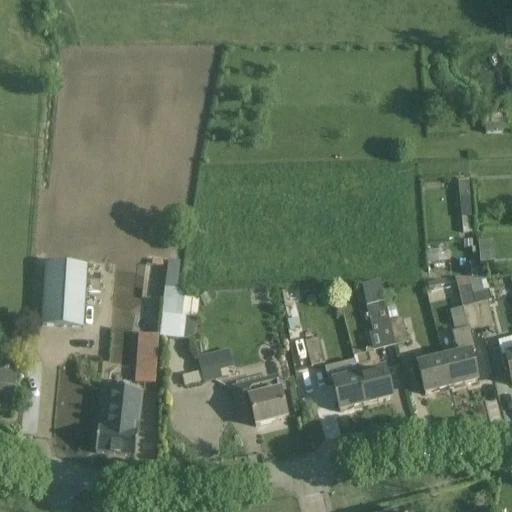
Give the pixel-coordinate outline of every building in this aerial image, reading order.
[(511,12),(503,14),(505,32),(511,31),(511,12)] [(472,216),(469,182),(459,183),(462,217),(472,216)] [(428,260),(448,262),(449,254),(429,252),(428,260)] [(48,266),(42,327),(82,331),(87,269),(48,266)] [(174,267),(168,266),(165,289),(172,290),(174,267)] [(477,317),(468,281),(455,282),(467,330),(452,334),(457,355),(443,359),(450,390),(476,384),(469,355),(475,354),(470,332),(480,330),(477,317)] [(490,306),(492,305),(489,293),(483,294),(481,282),(468,281),(477,317),(480,330),(495,326),(490,306)] [(380,283),(361,288),(373,335),(369,336),(373,354),(396,348),(390,323),(380,283)] [(185,293),(164,294),(159,340),(184,342),(186,319),(182,319),(185,293)] [(293,321),(303,328),(312,315),(302,308),(293,321)] [(394,308),(387,310),(389,321),(397,319),(394,308)] [(402,320),(390,323),(396,348),(408,345),(402,320)] [(324,367),(318,342),(305,345),(311,370),(324,367)] [(511,355),(501,359),(504,374),(508,373),(511,387),(511,355)] [(222,382),(216,356),(198,360),(204,386),(222,382)] [(443,359),(417,365),(425,397),(450,390),(443,359)] [(0,413),(10,415),(18,365),(0,362),(0,413)] [(357,374),(365,407),(391,401),(383,368),(357,374)] [(365,407),(357,374),(331,381),(340,414),(365,407)] [(286,421),(276,379),(232,390),(240,422),(253,419),(255,428),(286,421)] [(131,386),(118,384),(117,390),(104,388),(103,397),(98,439),(97,439),(95,455),(135,459),(137,444),(134,444),(140,392),(131,391),(131,386)]
